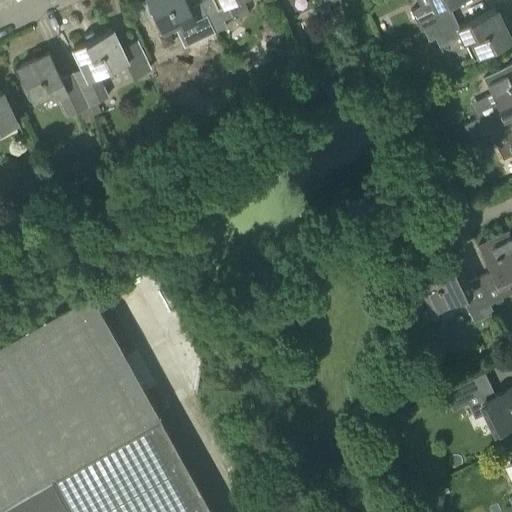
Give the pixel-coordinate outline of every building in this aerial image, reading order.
[(199,1),(188,7),(184,0),(145,0),(161,34),(179,25),(185,23),(190,35),(211,26),(199,1)] [(201,0),(199,1),(211,26),(231,16),(233,19),(248,11),(243,0),(201,0)] [(452,14),(447,3),(453,0),(429,0),(419,5),(410,9),(417,25),(422,29),(422,28),(429,25),(452,14)] [(473,58),(491,49),(509,40),(493,8),(457,25),(452,14),(429,25),(422,28),(428,40),(435,37),(439,45),(461,34),(473,58)] [(71,71),(87,105),(107,95),(103,86),(102,84),(112,79),(107,69),(124,61),(132,77),(148,69),(134,40),(119,47),(109,28),(95,35),(92,29),(81,35),(83,40),(72,46),(82,66),(71,71)] [(71,71),(60,76),(48,51),(15,67),(33,105),(55,94),(61,106),(61,105),(65,115),(87,105),(71,71)] [(511,126),(511,114),(511,113),(511,112),(511,62),(510,64),(511,64),(493,73),(483,77),(498,107),(464,124),(474,145),(492,136),(511,126)] [(0,129),(15,123),(0,90),(0,129)] [(188,100),(193,111),(204,106),(199,95),(188,100)] [(473,113),(493,109),(490,96),(470,100),(473,113)] [(511,126),(492,136),(502,158),(511,153),(511,126)] [(477,276),(490,302),(493,301),(494,304),(503,300),(501,296),(511,291),(506,280),(511,277),(511,242),(506,230),(504,231),(505,231),(479,244),(479,243),(477,244),(489,270),(477,276)] [(486,304),(490,302),(477,276),(465,282),(457,263),(456,262),(416,281),(417,283),(431,310),(461,296),(468,312),(469,312),(472,319),(489,311),(486,304)] [(113,296),(104,281),(90,289),(99,304),(113,296)] [(0,511),(212,511),(88,289),(0,338),(0,511)] [(453,361),(433,370),(442,389),(462,379),(453,361)] [(496,431),(511,423),(511,387),(496,395),(490,383),(485,372),(459,384),(468,402),(475,417),(487,411),(496,431)]
